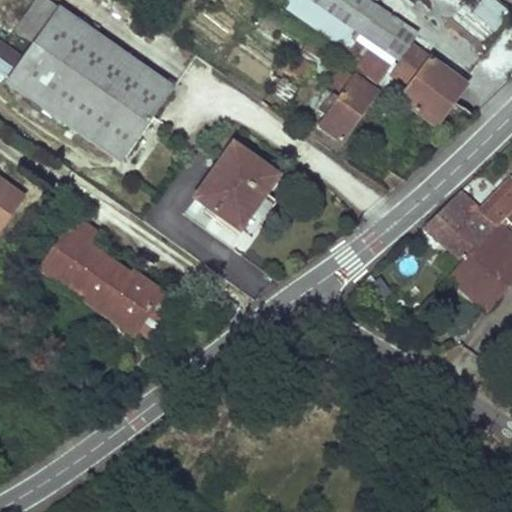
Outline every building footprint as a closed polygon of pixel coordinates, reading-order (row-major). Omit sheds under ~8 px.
[(35,42),(5,84),(121,166),(174,89),(48,0),(34,0),(15,28),(35,42)] [(348,34),(351,30),(308,0),(289,0),(284,8),(340,46),(348,34)] [(308,0),(351,30),(359,35),(377,9),(383,0),(308,0)] [(480,0),(470,15),(497,34),(511,15),(489,0),(480,0)] [(416,36),(377,9),(359,35),(398,63),(416,36)] [(471,18),(458,35),(482,53),(495,36),(471,18)] [(335,53),(344,61),(373,82),(377,84),(385,72),(388,68),(369,53),(370,51),(348,34),(340,46),(335,53)] [(0,79),(4,82),(20,53),(0,41),(0,79)] [(296,56),(285,71),(289,74),(300,83),(310,69),(331,85),(326,93),(333,98),(321,114),(328,119),(320,130),(342,146),(378,96),(341,70),(342,68),(308,43),(298,57),(296,56)] [(414,49),(393,77),(410,90),(401,103),(435,128),(465,87),(414,49)] [(377,84),(401,103),(410,90),(393,77),(385,72),(377,84)] [(268,80),(264,86),(286,102),(300,83),(289,74),(284,80),(278,75),(272,83),(268,80)] [(277,103),(269,97),(264,103),(273,109),(277,103)] [(234,148),(196,201),(241,233),(266,196),(278,178),(234,148)] [(421,228),(461,262),(506,220),(511,212),(511,182),(508,179),(480,213),(455,194),(421,228)] [(0,184),(0,201),(8,190),(0,184)] [(8,190),(0,201),(0,227),(20,198),(8,190)] [(278,204),(266,196),(241,233),(252,241),(278,204)] [(461,262),(447,278),(487,313),(511,283),(511,237),(508,233),(511,229),(511,225),(506,220),(461,262)] [(76,222),(69,232),(89,247),(96,236),(76,222)] [(139,284),(88,249),(89,247),(69,232),(42,270),(134,334),(135,332),(152,343),(175,310),(158,299),(161,296),(141,282),(139,284)] [(218,324),(193,306),(187,315),(212,333),(218,324)] [(103,368),(87,386),(104,398),(118,382),(103,368)]
